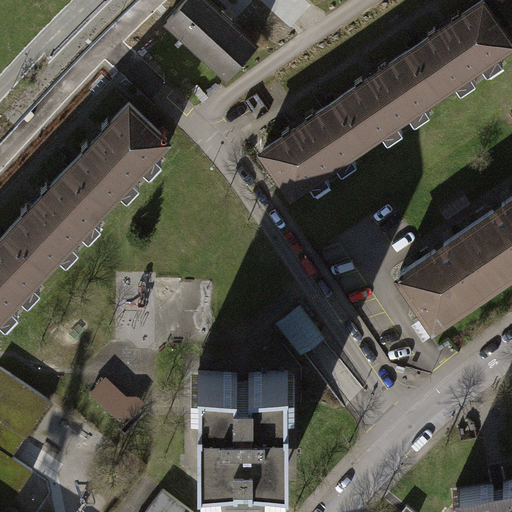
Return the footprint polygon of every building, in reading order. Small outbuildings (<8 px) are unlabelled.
[(181,0),(164,19),(225,73),(252,43),(204,0),(181,0)] [(476,0),(258,147),(287,190),(509,41),(481,0),(476,0)] [(0,230),(0,307),(163,136),(125,97),(0,230)] [(511,193),(394,272),(428,323),(511,266),(511,193)] [(0,499),(9,505),(34,468),(0,446),(0,429),(12,438),(18,429),(27,435),(51,399),(1,366),(0,367),(0,499)] [(194,392),(194,474),(286,474),(285,392),(290,392),(290,370),(188,371),(188,392),(194,392)] [(511,511),(511,478),(457,488),(461,511),(511,511)] [(190,511),(190,510),(158,488),(139,511),(190,511)]
